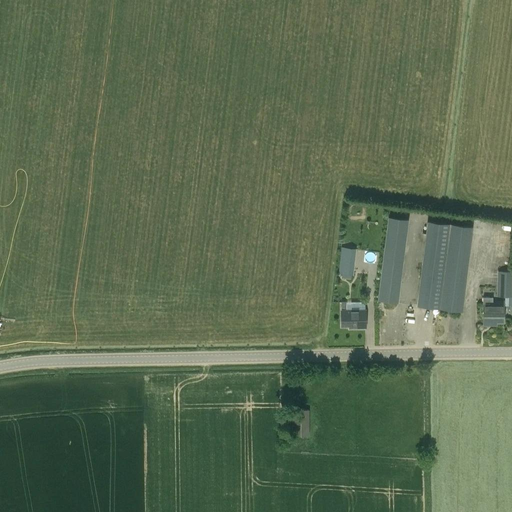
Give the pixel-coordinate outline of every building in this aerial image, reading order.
[(388,217),(377,301),(398,303),(408,220),(388,217)] [(427,221),(416,305),(462,312),(472,227),(427,221)] [(341,246),(339,272),(343,272),(343,278),(353,279),(356,247),(341,246)] [(511,305),(511,271),(498,271),(497,296),(508,297),(508,305),(511,305)] [(483,299),(483,325),(492,326),(492,323),(504,323),(504,301),(492,301),(492,299),(483,299)] [(341,301),(341,311),(341,326),(354,326),(354,328),(365,328),(365,311),(362,311),(362,304),(357,304),(357,311),(346,311),(346,301),(341,301)] [(309,436),(309,410),(292,410),(292,437),(309,436)]
